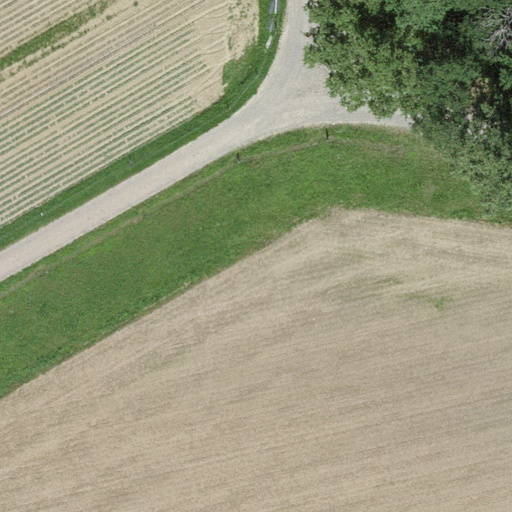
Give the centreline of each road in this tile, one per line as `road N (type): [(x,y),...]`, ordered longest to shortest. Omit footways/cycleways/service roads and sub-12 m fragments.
road 1 (track): [(0,268),(326,80)]
road 2 (track): [(317,0),(326,80),(511,115)]
